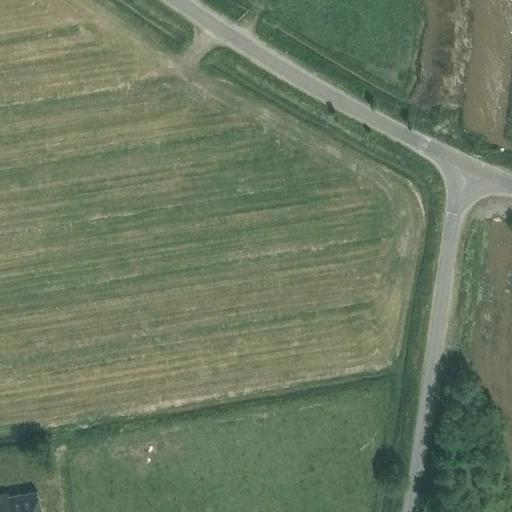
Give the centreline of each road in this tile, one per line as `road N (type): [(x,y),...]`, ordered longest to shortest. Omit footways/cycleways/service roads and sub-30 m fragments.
road 1 (unclassified): [(410,511),(432,297),(463,169)]
road 2 (tertiary): [(463,169),(181,0)]
